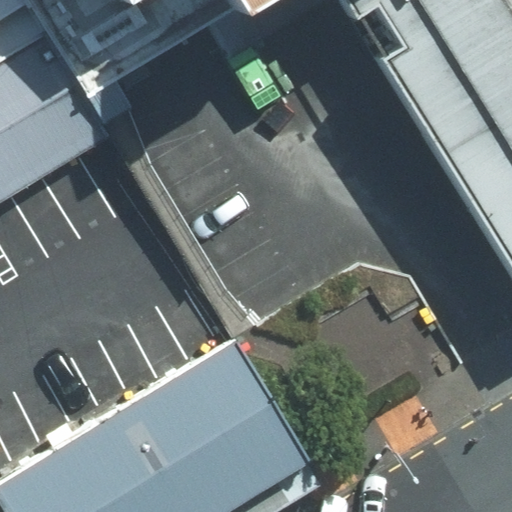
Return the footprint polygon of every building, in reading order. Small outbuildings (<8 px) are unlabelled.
[(0,0),(0,7),(27,52),(74,124),(124,94),(282,0),(0,0)] [(511,0),(340,0),(511,273),(511,0)] [(0,7),(0,68),(27,52),(0,7)] [(0,170),(74,124),(27,52),(0,68),(0,170)] [(234,511),(335,450),(258,324),(236,337),(0,481),(0,494),(11,511),(234,511)]
